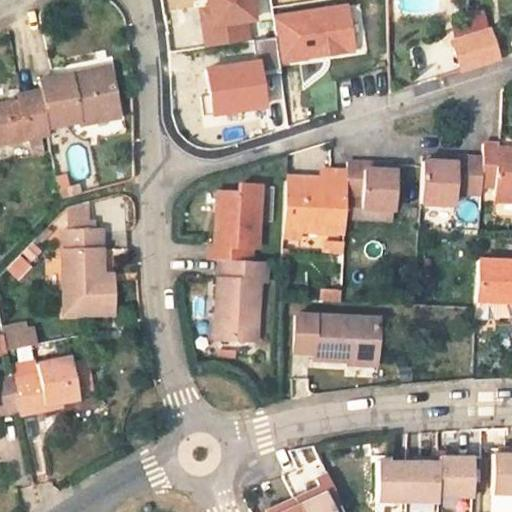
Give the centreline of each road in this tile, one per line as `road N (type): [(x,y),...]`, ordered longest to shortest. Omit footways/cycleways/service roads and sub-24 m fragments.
road 1 (residential): [(511,67),(149,189)]
road 2 (residential): [(511,403),(324,411),(197,455)]
road 3 (residential): [(197,455),(158,308),(149,189)]
road 4 (residential): [(149,189),(133,0)]
road 5 (residential): [(197,455),(64,511)]
